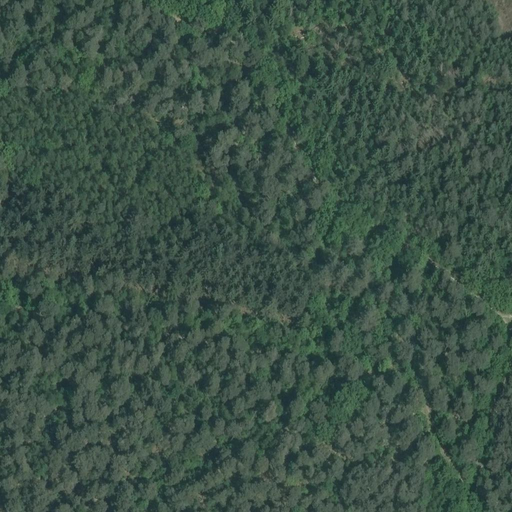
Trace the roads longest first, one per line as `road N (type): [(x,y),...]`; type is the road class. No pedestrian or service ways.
road 1 (track): [(215,19),(335,206),(411,255),(506,335)]
road 2 (track): [(506,335),(477,466)]
